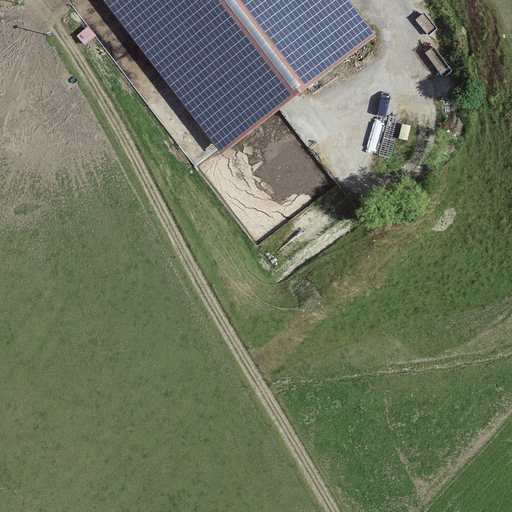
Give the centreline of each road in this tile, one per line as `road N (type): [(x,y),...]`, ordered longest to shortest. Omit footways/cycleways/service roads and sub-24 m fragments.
road 1 (track): [(29,0),(58,27),(332,511)]
road 2 (track): [(384,0),(407,44),(403,101),(384,140),(350,150),(316,133)]
